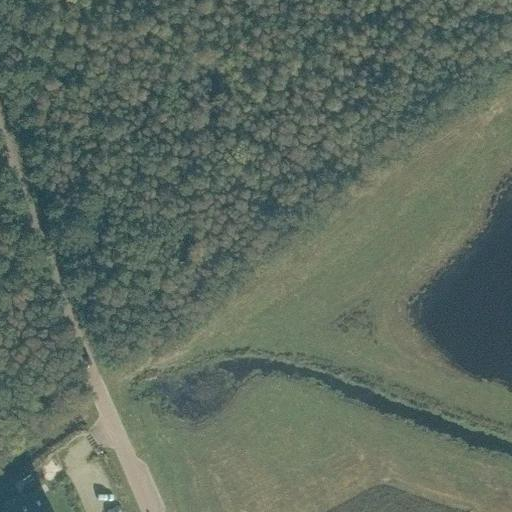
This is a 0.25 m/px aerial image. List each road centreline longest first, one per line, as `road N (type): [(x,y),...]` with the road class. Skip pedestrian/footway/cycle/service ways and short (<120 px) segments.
road 1 (unclassified): [(149,511),(0,124)]
road 2 (track): [(104,402),(0,464)]
